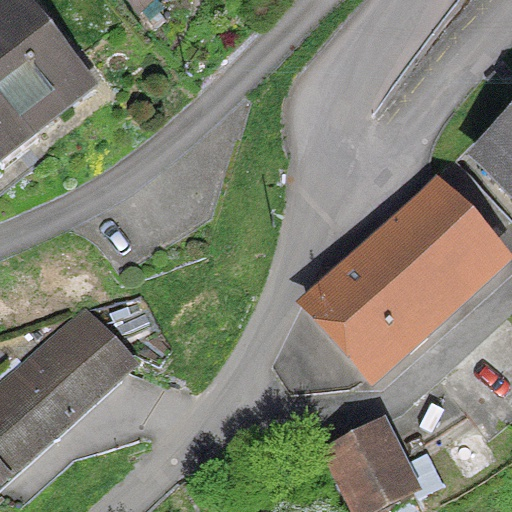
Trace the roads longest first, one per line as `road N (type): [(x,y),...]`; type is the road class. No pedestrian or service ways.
road 1 (residential): [(0,246),(36,233),(248,74),(330,0)]
road 2 (residential): [(511,285),(379,412),(339,420),(232,402)]
road 3 (residential): [(509,0),(388,156),(326,181)]
road 4 (residential): [(232,402),(326,181)]
road 5 (residential): [(326,181),(332,105),(412,0)]
road 6 (residential): [(116,511),(232,402)]
